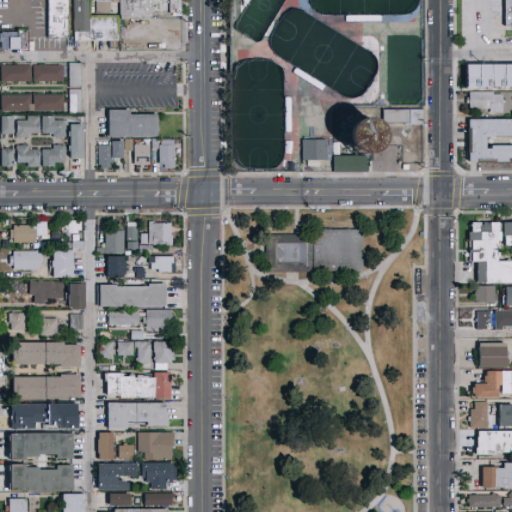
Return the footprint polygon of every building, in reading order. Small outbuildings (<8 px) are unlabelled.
[(50,38),(49,0),(70,0),(70,38),(50,38)] [(76,0),(90,0),(90,16),(120,16),(121,41),(76,41),(76,0)] [(183,0),(183,17),(174,16),(174,14),(154,14),(155,19),(124,19),(122,17),(122,3),(112,3),(112,14),(98,15),(98,1),(96,1),(95,0),(183,0)] [(242,0),(250,0),(245,8),(240,4),(242,0)] [(511,0),(500,0),(500,24),(511,23),(511,0)] [(127,21),(145,20),(145,43),(138,43),(138,45),(127,45),(127,21)] [(150,25),(150,20),(156,20),(156,25),(171,25),(171,27),(175,27),(175,40),(171,40),(171,43),(165,43),(165,42),(158,42),(158,43),(154,43),(154,42),(151,42),(151,34),(148,34),(148,32),(147,32),(147,25),(150,25)] [(353,32),(363,39),(360,44),(349,38),(353,32)] [(1,43),(1,34),(3,34),(3,33),(23,33),(23,41),(22,41),(22,44),(24,44),(24,48),(21,48),(21,50),(3,50),(3,43),(1,43)] [(145,44),(158,44),(158,52),(145,52),(145,44)] [(71,64),(83,64),(83,88),(71,88),(71,64)] [(467,65),(511,65),(511,90),(467,90),(467,65)] [(2,67),(33,66),(33,82),(2,83),(2,67)] [(35,66),(65,66),(65,82),(35,82),(35,66)] [(293,73),(296,68),(325,86),(322,91),(293,73)] [(285,84),(292,84),(293,96),(286,96),(285,84)] [(328,89),(338,95),(334,101),(324,94),(328,89)] [(71,90),(83,90),(83,114),(70,114),(71,90)] [(470,93),(495,92),(495,95),(504,95),(504,113),(492,113),(491,109),(470,110),(470,104),(467,104),(467,98),(470,98),(470,93)] [(2,96),(33,96),(33,105),(35,105),(35,96),(65,95),(66,112),(2,112),(2,96)] [(384,110),(424,110),(424,125),(406,125),(406,124),(384,124),(384,110)] [(110,111),(132,111),(132,115),(159,115),(160,137),(110,138),(110,111)] [(3,117),(15,117),(15,135),(3,135),(3,117)] [(29,121),(29,117),(41,117),(41,134),(30,134),(30,138),(18,138),(18,121),(29,121)] [(43,117),(56,117),(56,121),(70,121),(70,125),(67,125),(67,138),(55,138),(55,134),(44,134),(43,117)] [(346,130),(348,126),(353,122),(358,120),(362,119),(369,120),(372,122),(378,127),(381,134),(382,139),(381,144),(379,148),(372,154),(367,156),(362,157),(357,156),(350,151),(347,147),(345,143),(344,137),(346,130)] [(470,129),(470,120),(511,120),(511,164),(479,164),(479,163),(470,163),(470,154),(469,154),(468,129),(470,129)] [(85,125),(85,159),(72,159),(72,152),(70,152),(70,147),(72,147),(72,137),(70,137),(70,132),(72,132),(72,125),(85,125)] [(126,140),(134,140),(134,152),(126,152),(126,140)] [(302,141),(327,140),(327,161),(302,161),(302,141)] [(161,146),(163,146),(163,141),(176,141),(176,146),(177,146),(177,169),(166,169),(166,165),(161,165),(161,146)] [(125,142),(125,159),(115,159),(115,166),(113,166),(113,169),(102,169),(102,165),(100,165),(100,146),(111,146),(111,143),(113,143),(113,142),(125,142)] [(18,146),(26,145),(26,146),(30,146),(30,150),(32,150),(41,150),(41,168),(29,168),(29,163),(18,164),(18,146)] [(44,150),(55,149),(55,146),(62,145),(62,146),(67,146),(67,163),(56,164),(56,167),(44,168),(44,150)] [(137,146),(137,145),(143,145),(143,146),(151,146),(151,166),(136,166),(135,146),(137,146)] [(3,150),(10,149),(10,150),(15,150),(15,168),(3,168),(3,150)] [(361,155),(327,155),(327,172),(361,171),(361,155)] [(69,221),(83,221),(83,230),(79,230),(79,233),(69,233),(69,221)] [(150,221),(156,221),(156,223),(172,223),(172,227),(173,227),(172,235),(174,235),(174,245),(154,245),(154,244),(150,244),(150,221)] [(14,225),(35,225),(35,229),(37,229),(37,222),(47,222),(47,235),(41,235),(41,238),(37,238),(37,243),(10,243),(10,230),(14,230),(14,225)] [(473,224),(511,223),(511,246),(506,247),(506,238),(504,238),(504,234),(502,234),(503,242),(499,242),(499,254),(501,254),(501,258),(499,258),(499,263),(511,263),(511,284),(478,285),(478,263),(473,263),(473,254),(471,254),(471,251),(473,251),(473,242),(470,242),(470,233),(473,233),(473,224)] [(128,225),(131,225),(131,227),(138,227),(138,248),(135,248),(135,250),(131,250),(131,248),(128,248),(128,225)] [(125,230),(125,253),(98,254),(98,248),(106,248),(106,230),(112,230),(112,226),(118,226),(118,230),(125,230)] [(262,235),(296,235),(312,234),(312,228),(360,228),(360,272),(292,273),(262,273),(262,235)] [(74,241),(85,241),(85,249),(74,249),(74,241)] [(140,245),(152,245),(152,255),(140,254),(140,245)] [(73,250),(73,277),(54,277),(54,265),(52,265),(52,260),(54,260),(54,250),(73,250)] [(14,251),(42,251),(42,261),(41,261),(41,270),(14,270),(14,265),(10,265),(10,256),(14,256),(14,251)] [(108,260),(107,260),(107,256),(124,256),(124,260),(127,260),(126,272),(124,272),(124,277),(108,276),(108,260)] [(150,256),(175,256),(175,263),(176,263),(176,273),(160,273),(160,270),(152,270),(152,263),(150,263),(150,256)] [(135,268),(146,268),(146,279),(138,279),(138,272),(135,272),(135,268)] [(31,281),(64,282),(64,299),(49,299),(49,302),(46,301),(46,304),(35,304),(35,295),(30,295),(31,281)] [(86,281),(85,310),(73,310),(73,307),(69,307),(69,301),(67,301),(68,284),(69,284),(69,281),(86,281)] [(100,306),(100,284),(117,284),(117,286),(149,286),(149,284),(166,284),(166,306),(100,306)] [(511,286),(501,286),(501,305),(511,304),(511,286)] [(476,293),(477,293),(477,287),(497,287),(497,304),(477,304),(477,299),(476,299),(476,293)] [(122,312),(122,310),(128,310),(128,312),(140,312),(140,313),(148,312),(148,310),(173,310),(173,315),(177,315),(177,324),(174,324),(174,327),(157,327),(158,334),(151,334),(151,332),(149,332),(149,327),(147,327),(147,324),(144,324),(144,317),(148,317),(148,316),(140,316),(140,325),(128,325),(128,327),(122,327),(122,325),(110,325),(109,312),(122,312)] [(12,323),(10,323),(9,313),(12,313),(12,312),(16,312),(16,313),(28,313),(29,330),(12,330),(12,323)] [(497,312),(511,312),(511,328),(507,328),(507,330),(504,330),(504,331),(497,331),(497,312)] [(84,330),(70,330),(70,313),(84,313),(84,330)] [(479,313),(492,313),(492,331),(479,331),(479,323),(477,323),(477,320),(479,320),(479,313)] [(42,329),(40,329),(40,319),(42,319),(42,318),(46,318),(46,319),(58,319),(59,336),(42,336),(42,329)] [(133,331),(145,331),(145,340),(133,339),(133,331)] [(13,364),(13,342),(65,342),(65,344),(81,344),(81,366),(60,366),(60,364),(13,364)] [(101,342),(114,342),(114,349),(116,350),(116,352),(114,352),(114,359),(108,359),(108,358),(100,358),(101,342)] [(119,342),(135,342),(135,355),(119,355),(119,342)] [(152,345),(152,370),(139,370),(139,361),(137,361),(137,358),(139,358),(139,348),(136,348),(136,342),(147,342),(147,345),(152,345)] [(155,342),(176,342),(176,361),(173,361),(173,363),(169,363),(169,370),(157,370),(157,352),(155,352),(155,342)] [(480,345),(508,345),(508,360),(511,360),(510,368),(508,368),(508,369),(480,369),(480,345)] [(105,373),(125,373),(124,376),(130,376),(130,374),(135,374),(135,377),(138,377),(138,375),(149,376),(149,377),(155,377),(155,372),(172,372),(172,398),(146,398),(146,400),(138,400),(138,399),(119,398),(119,395),(107,395),(107,381),(105,381),(105,373)] [(488,373),(511,373),(511,395),(503,396),(502,387),(500,387),(500,399),(476,399),(476,396),(473,396),(473,390),(476,390),(475,386),(488,385),(488,384),(485,384),(485,378),(488,378),(488,373)] [(13,398),(13,377),(61,377),(61,374),(81,374),(81,396),(71,396),(71,399),(62,399),(62,398),(13,398)] [(12,403),(47,404),(47,409),(48,409),(48,404),(78,404),(78,412),(80,412),(80,422),(78,422),(78,428),(60,428),(60,425),(44,425),(44,422),(35,422),(35,428),(12,428),(12,419),(14,419),(14,416),(12,416),(12,403)] [(109,403),(167,403),(167,414),(169,414),(169,425),(148,425),(148,421),(128,421),(128,429),(109,429),(109,403)] [(489,403),(489,429),(472,429),(472,428),(471,428),(471,422),(470,422),(469,418),(472,418),(472,411),(476,411),(476,403),(489,403)] [(511,428),(501,428),(500,407),(511,406),(511,428)] [(10,459),(10,432),(74,433),(74,458),(57,458),(57,455),(40,454),(40,457),(27,456),(27,460),(10,459)] [(99,432),(114,432),(114,437),(116,437),(116,440),(114,440),(114,452),(116,452),(116,455),(114,455),(114,460),(100,460),(100,453),(98,453),(98,439),(99,439),(99,432)] [(139,433),(176,433),(176,452),(173,452),(173,460),(146,460),(146,452),(139,452),(139,433)] [(480,433),(511,433),(511,454),(497,455),(497,457),(477,457),(477,450),(479,450),(479,439),(480,439),(480,433)] [(119,446),(125,446),(125,443),(128,443),(128,445),(135,445),(135,458),(120,459),(119,446)] [(98,463),(138,463),(138,466),(140,467),(140,472),(138,472),(138,476),(118,476),(118,481),(126,481),(126,483),(130,483),(130,490),(98,490),(98,463)] [(143,463),(174,463),(174,465),(177,465),(177,481),(173,481),(173,483),(167,483),(167,490),(152,490),(152,483),(147,483),(147,478),(143,478),(143,463)] [(10,464),(26,464),(27,467),(40,467),(40,470),(57,470),(57,465),(74,465),(74,490),(10,490),(10,464)] [(511,490),(483,490),(483,469),(497,469),(497,464),(505,464),(505,465),(511,465),(511,490)] [(109,493),(130,493),(131,506),(109,506),(109,493)] [(145,494),(175,493),(175,498),(173,498),(173,506),(145,506),(145,494)] [(511,493),(501,494),(501,506),(511,505),(511,493)] [(63,511),(63,494),(86,494),(86,511),(63,511)] [(470,509),(470,503),(468,503),(468,501),(470,501),(470,497),(493,496),(493,494),(497,494),(497,496),(502,496),(502,509),(470,509)] [(9,499),(28,499),(28,511),(6,511),(6,506),(9,506),(9,499)]
